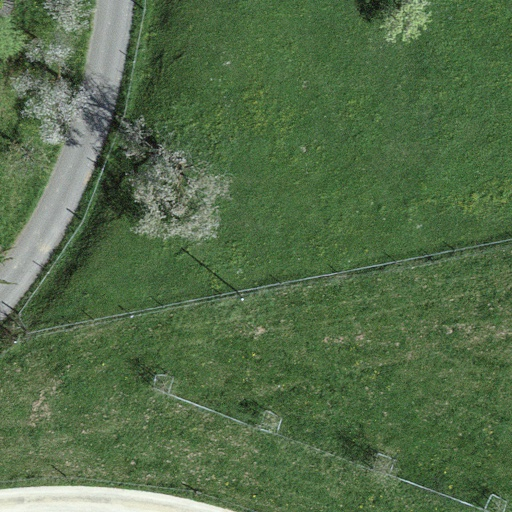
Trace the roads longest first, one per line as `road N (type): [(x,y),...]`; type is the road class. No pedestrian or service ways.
road 1 (residential): [(0,292),(46,231),(87,141),(113,0)]
road 2 (track): [(0,503),(62,499),(176,511)]
